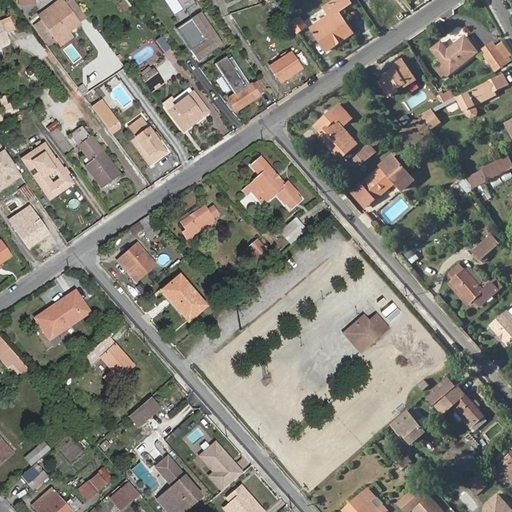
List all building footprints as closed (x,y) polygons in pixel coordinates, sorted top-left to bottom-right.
[(329,51),(354,34),(339,11),(351,3),(349,0),(335,0),(325,7),(330,15),(313,27),(329,51)] [(190,17),(201,7),(196,2),(186,12),(190,17)] [(53,38),(75,22),(63,6),(41,22),(53,38)] [(176,27),(199,60),(224,43),(202,10),(176,27)] [(290,24),(297,33),(307,26),(301,17),(290,24)] [(0,21),(0,48),(10,45),(0,21)] [(446,64),(452,72),(479,52),(467,36),(448,50),(442,43),(434,49),(446,64)] [(494,65),(504,58),(492,42),(486,46),(491,53),(487,56),(494,65)] [(270,64),(282,81),(301,69),(290,53),(287,55),(285,52),(280,56),(282,58),(273,64),(272,62),(270,64)] [(408,86),(418,79),(405,59),(394,66),(397,70),(387,76),(389,79),(383,83),(391,96),(398,92),(397,89),(406,83),(408,86)] [(223,71),(231,82),(243,73),(236,62),(223,71)] [(440,69),(445,77),(452,72),(446,64),(440,69)] [(155,71),(143,79),(149,86),(160,78),(155,71)] [(447,104),(442,107),(422,117),(429,126),(439,119),(435,114),(460,100),(469,116),(474,118),(478,116),(480,111),(476,105),(497,94),(496,91),(509,84),(504,75),(483,86),(460,98),(459,97),(456,98),(447,104)] [(149,86),(153,91),(164,84),(160,78),(149,86)] [(244,88),(238,80),(229,85),(235,94),(244,88)] [(222,90),(236,112),(260,97),(251,84),(244,88),(235,94),(229,85),(222,90)] [(452,91),(443,97),(447,104),(456,98),(452,91)] [(184,129),(208,113),(194,93),(177,105),(172,99),(165,104),(184,129)] [(118,124),(118,123),(101,101),(92,107),(109,130),(118,124)] [(349,133),(346,136),(340,128),(351,119),(339,106),(316,127),(344,157),(358,144),(349,133)] [(401,135),(411,148),(432,131),(429,126),(422,117),(404,133),(401,135)] [(432,131),(442,123),(439,119),(429,126),(432,131)] [(154,162),(167,152),(143,120),(131,129),(137,137),(154,162)] [(109,130),(112,134),(119,128),(118,124),(109,130)] [(79,130),(72,137),(78,143),(85,136),(79,130)] [(103,187),(120,174),(92,135),(78,145),(91,161),(86,165),(103,187)] [(152,164),(154,162),(137,137),(134,140),(152,164)] [(50,199),(75,182),(59,159),(57,160),(46,143),(23,159),(50,199)] [(0,145),(0,190),(21,176),(0,145)] [(351,165),(356,170),(378,151),(374,146),(351,165)] [(403,189),(415,179),(395,155),(362,183),(362,184),(373,196),(393,178),(397,182),(403,189)] [(490,181),(511,168),(511,163),(508,156),(484,169),(490,181)] [(291,209),(302,199),(288,183),(285,185),(261,158),(252,165),(261,176),(254,181),(255,183),(245,192),(248,196),(250,194),(253,192),(264,205),(270,199),(270,200),(278,194),(291,209)] [(472,187),(474,189),(490,181),(484,169),(467,179),(472,187)] [(464,196),(463,194),(472,187),(467,179),(465,176),(446,192),(455,204),(464,196)] [(376,200),(397,182),(393,178),(373,196),(376,200)] [(376,200),(373,196),(362,184),(353,192),(367,208),(376,200)] [(27,200),(33,196),(27,186),(21,190),(27,200)] [(488,202),(495,199),(488,186),(481,190),(488,202)] [(250,194),(261,207),(264,205),(253,192),(250,194)] [(202,204),(179,219),(181,222),(204,207),(202,204)] [(183,233),(187,239),(213,221),(212,219),(218,215),(213,206),(206,211),(204,207),(181,222),(186,230),(183,233)] [(24,211),(10,221),(13,226),(27,216),(24,211)] [(28,249),(49,234),(33,212),(27,216),(13,226),(28,249)] [(281,232),(291,243),(306,230),(296,219),(281,232)] [(143,229),(152,239),(161,231),(152,221),(143,229)] [(482,259),(496,248),(499,245),(492,236),(475,251),(482,259)] [(496,248),(501,255),(511,246),(506,239),(499,245),(496,248)] [(0,263),(11,257),(0,240),(0,263)] [(245,250),(256,263),(268,252),(258,240),(245,250)] [(119,260),(138,281),(155,264),(137,244),(119,260)] [(493,283),(484,290),(467,270),(465,271),(460,265),(452,272),(457,278),(454,280),(453,281),(453,282),(471,302),(472,302),(476,298),(482,305),(504,286),(498,279),(493,283)] [(485,281),(472,266),(467,270),(484,290),(493,283),(489,278),(485,281)] [(189,321),(206,306),(180,276),(164,291),(189,321)] [(468,306),(471,302),(453,282),(450,285),(468,306)] [(36,319),(50,339),(89,313),(75,293),(36,319)] [(477,308),(482,305),(476,298),(472,302),(477,308)] [(511,345),(511,308),(493,325),(511,346),(511,345)] [(368,323),(363,317),(356,322),(362,328),(368,323)] [(343,334),(359,353),(379,335),(368,323),(362,328),(356,322),(343,334)] [(509,348),(511,346),(493,325),(490,328),(509,348)] [(0,355),(9,366),(13,363),(19,369),(24,364),(0,337),(0,336),(0,355)] [(86,357),(110,385),(133,365),(109,338),(86,357)] [(19,369),(23,375),(29,370),(24,364),(19,369)] [(418,385),(423,391),(430,386),(425,379),(418,385)] [(427,399),(433,406),(454,388),(449,380),(427,399)] [(479,409),(473,403),(460,387),(439,406),(446,414),(455,406),(472,426),(484,415),(479,409)] [(128,416),(137,426),(158,408),(149,397),(128,416)] [(481,406),(482,405),(478,401),(477,400),(473,403),(479,409),(481,406)] [(425,431),(408,411),(394,423),(411,443),(425,431)] [(0,463),(12,453),(0,438),(0,463)] [(470,456),(474,452),(464,441),(460,445),(470,456)] [(25,459),(31,465),(50,449),(44,443),(25,459)] [(465,460),(470,456),(460,445),(456,449),(465,460)] [(461,464),(465,460),(456,449),(451,453),(461,464)] [(220,487),(231,479),(227,473),(228,472),(222,465),(217,459),(210,451),(198,462),(215,483),(217,482),(220,487)] [(511,475),(511,453),(501,463),(502,464),(510,473),(511,475)] [(403,473),(415,464),(407,455),(396,464),(403,473)] [(439,488),(450,478),(448,476),(457,468),(446,455),(425,473),(439,488)] [(168,511),(183,511),(201,496),(167,458),(156,468),(173,487),(178,493),(163,506),(168,511)] [(42,471),(36,463),(32,466),(38,474),(42,471)] [(498,467),(506,476),(510,473),(502,464),(498,467)] [(32,466),(21,476),(28,483),(38,474),(32,466)] [(108,482),(113,478),(104,468),(99,472),(108,482)] [(28,483),(34,490),(48,478),(42,471),(38,474),(28,483)] [(80,489),(88,499),(106,484),(97,474),(80,489)] [(467,484),(477,496),(489,485),(479,474),(467,484)] [(112,499),(122,510),(139,495),(130,484),(112,499)] [(228,511),(262,511),(263,511),(241,486),(228,497),(232,502),(225,508),(228,511)] [(173,487),(158,500),(163,506),(178,493),(173,487)] [(400,503),(408,511),(427,496),(418,487),(400,503)] [(57,496),(52,489),(41,498),(47,505),(57,496)] [(352,511),(385,511),(387,511),(368,489),(348,507),(352,511)] [(511,511),(511,509),(499,494),(486,506),(490,511),(511,511)] [(445,511),(431,495),(416,508),(419,511),(445,511)] [(33,505),(38,511),(71,511),(65,504),(57,496),(47,505),(41,498),(33,505)] [(71,511),(75,511),(79,509),(71,499),(65,504),(71,511)]
